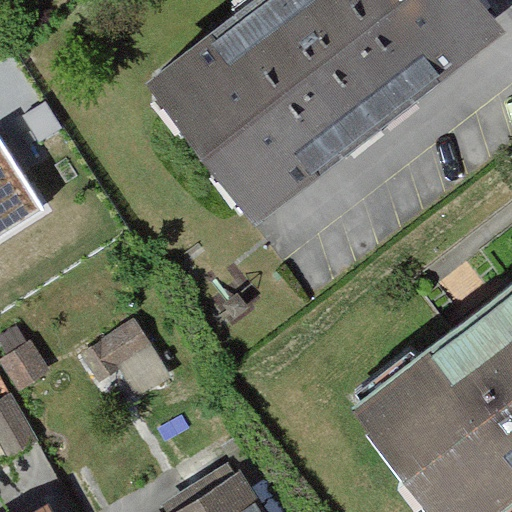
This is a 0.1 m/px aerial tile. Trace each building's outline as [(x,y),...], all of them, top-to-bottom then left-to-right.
[(510,30),(488,0),(199,0),(148,38),(272,205),(510,30)] [(0,75),(0,116),(12,109),(18,105),(0,75)] [(0,261),(57,228),(0,129),(0,261)] [(511,241),(348,368),(460,511),(481,511),(511,488),(511,241)] [(139,328),(92,354),(106,381),(154,355),(139,328)] [(41,352),(2,373),(17,401),(56,380),(41,352)] [(0,413),(0,412),(0,470),(25,456),(0,413)] [(279,511),(248,467),(183,511),(279,511)] [(70,511),(64,501),(44,511),(70,511)]
